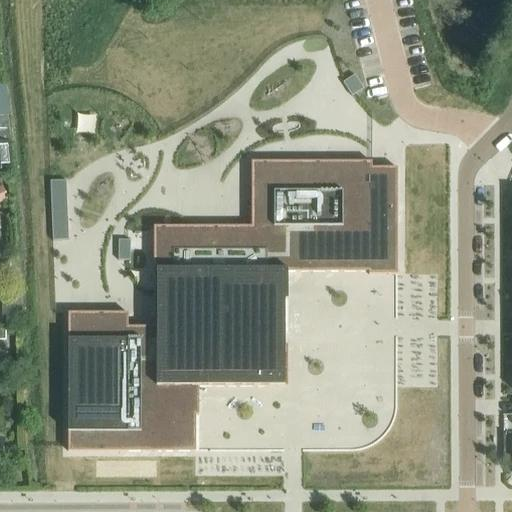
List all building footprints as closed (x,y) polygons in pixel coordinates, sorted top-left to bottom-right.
[(369,44),(177,48),(177,79),(208,79),(209,118),(243,117),(242,83),(288,82),(288,78),(303,78),(304,139),(341,138),(340,74),(369,74),(369,44)] [(347,82),(343,84),(352,98),(364,90),(355,77),(347,82)] [(0,143),(0,173),(12,172),(9,142),(0,143)] [(68,315),(68,453),(196,453),(196,417),(199,417),(199,389),(288,388),(288,347),(285,346),(285,303),(288,302),(288,274),(369,273),(369,276),(396,276),(397,276),(397,170),(372,170),(372,164),(252,164),(251,207),(254,207),(254,228),(198,228),(187,228),(154,228),(153,293),(153,297),(153,329),(128,329),(128,315),(68,315)] [(67,181),(51,182),(53,242),(69,242),(67,181)] [(0,204),(9,199),(2,188),(0,188),(0,204)] [(119,242),(119,262),(131,262),(131,242),(119,242)] [(14,325),(14,316),(6,316),(6,325),(14,325)]
